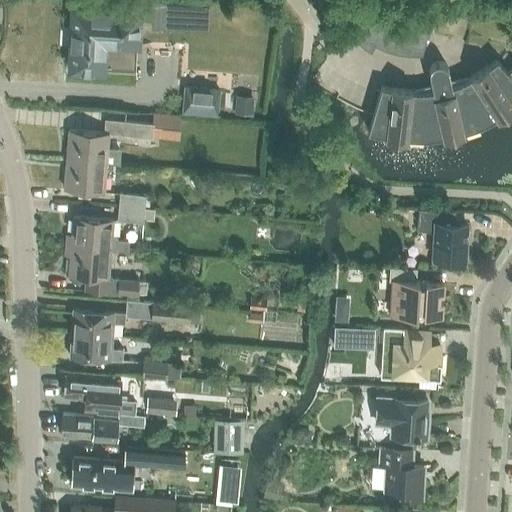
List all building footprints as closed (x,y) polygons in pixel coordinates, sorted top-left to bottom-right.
[(74,8),(71,68),(137,72),(139,20),(153,21),(153,27),(209,30),(210,6),(138,2),(137,11),(74,8)] [(357,12),(350,35),(362,38),(361,41),(410,55),(411,52),(422,55),(429,33),(357,12)] [(511,66),(508,70),(497,59),(488,66),(488,65),(471,76),(472,77),(463,82),(463,81),(462,81),(462,82),(452,85),(448,68),(448,66),(447,65),(446,64),(444,63),(443,62),(441,62),(440,61),(438,61),(436,62),(435,62),(434,63),(433,64),(431,65),(431,66),(430,68),(429,69),(429,71),(429,72),(433,90),(423,91),(423,90),(422,90),(422,91),(412,91),(412,90),(393,88),(392,88),(381,86),(368,131),(387,138),(407,140),(407,137),(426,138),(444,136),(444,138),(464,133),(463,131),(481,125),(497,116),(499,118),(511,109),(511,66)] [(218,115),(220,88),(184,85),(182,112),(218,115)] [(237,96),(235,111),(252,113),(253,98),(237,96)] [(179,140),(181,116),(152,113),(152,123),(105,119),(104,131),(69,129),(67,158),(107,162),(119,163),(121,148),(108,147),(109,132),(124,134),(151,137),(179,140)] [(104,191),(107,162),(67,158),(64,188),(104,191)] [(119,206),(145,208),(145,193),(120,192),(119,206)] [(144,209),(145,208),(119,206),(118,220),(144,221),(144,219),(154,220),(155,210),(144,209)] [(466,259),(468,225),(455,224),(456,211),(419,209),(418,230),(435,231),(433,257),(466,259)] [(74,215),(71,245),(110,248),(110,249),(128,250),(129,240),(117,239),(117,236),(111,235),(113,218),(74,215)] [(71,245),(69,275),(86,276),(85,289),(138,293),(139,280),(108,277),(110,249),(110,248),(71,245)] [(442,316),(445,283),(420,282),(420,281),(417,281),(417,269),(391,267),(390,280),(393,280),(391,314),(418,316),(418,315),(442,316)] [(251,296),(250,308),(265,310),(266,298),(251,296)] [(299,296),(298,308),(309,309),(310,297),(299,296)] [(197,319),(198,305),(190,304),(152,301),(151,318),(189,321),(189,318),(197,319)] [(72,332),(112,335),(113,322),(125,323),(126,312),(73,308),(72,332)] [(336,308),(336,320),(348,321),(348,314),(342,308),(336,308)] [(250,311),(250,320),(261,321),(262,312),(250,311)] [(334,345),(374,347),(375,327),(335,325),(334,345)] [(439,377),(441,344),(427,343),(427,331),(386,328),(383,374),(439,377)] [(111,347),(112,335),(72,332),(70,356),(122,359),(123,348),(111,347)] [(179,379),(180,364),(167,363),(168,361),(144,360),(143,375),(166,376),(166,378),(179,379)] [(87,409),(119,411),(122,379),(112,379),(112,378),(66,374),(64,394),(88,396),(87,409)] [(176,414),(177,399),(169,398),(147,397),(146,403),(146,412),(176,414)] [(428,400),(394,397),(394,399),(378,398),(376,422),(392,423),(392,433),(416,435),(416,436),(428,437),(429,417),(427,417),(428,400)] [(117,438),(119,417),(94,415),(63,413),(61,433),(104,437),(117,438)] [(213,452),(243,452),(244,420),(214,419),(213,452)] [(300,432),(299,440),(310,441),(311,433),(300,432)] [(73,456),(71,485),(132,490),(134,460),(187,464),(188,450),(128,447),(127,459),(73,456)] [(422,497),(424,466),(412,465),(413,450),(382,448),(381,465),(387,465),(386,489),(404,490),(403,495),(422,497)] [(219,464),(218,476),(238,478),(239,465),(219,464)] [(217,479),(216,493),(233,494),(234,480),(217,479)] [(267,480),(264,495),(279,498),(283,483),(267,480)] [(176,511),(178,500),(118,496),(117,508),(72,505),(71,511),(176,511)]
